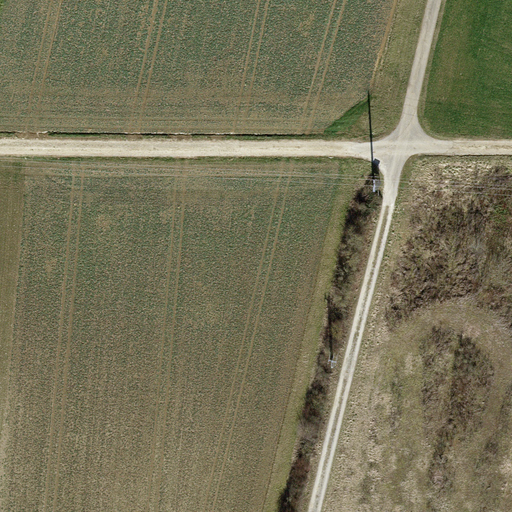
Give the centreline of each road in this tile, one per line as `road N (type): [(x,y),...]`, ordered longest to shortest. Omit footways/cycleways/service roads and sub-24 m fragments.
road 1 (track): [(437,0),(315,511)]
road 2 (track): [(0,145),(511,145)]
